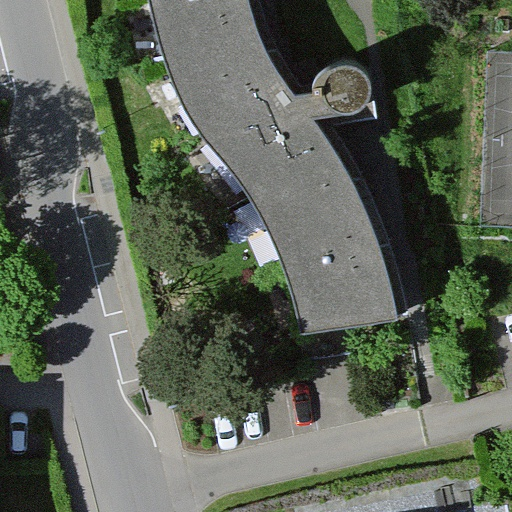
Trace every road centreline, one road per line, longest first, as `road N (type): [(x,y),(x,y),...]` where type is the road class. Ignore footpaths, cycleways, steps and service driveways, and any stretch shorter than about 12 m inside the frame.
road 1 (residential): [(145,511),(12,0)]
road 2 (residential): [(147,511),(511,412)]
